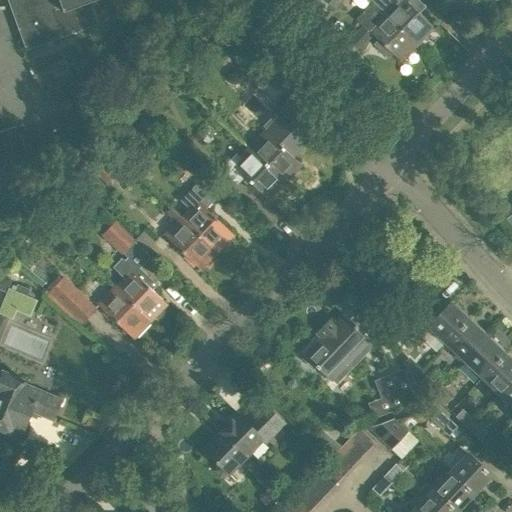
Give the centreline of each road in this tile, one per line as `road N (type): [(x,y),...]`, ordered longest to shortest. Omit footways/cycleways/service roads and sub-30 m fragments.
road 1 (residential): [(55,511),(391,162)]
road 2 (residential): [(391,162),(247,0)]
road 3 (residential): [(511,295),(391,162)]
road 4 (residential): [(391,162),(511,37)]
